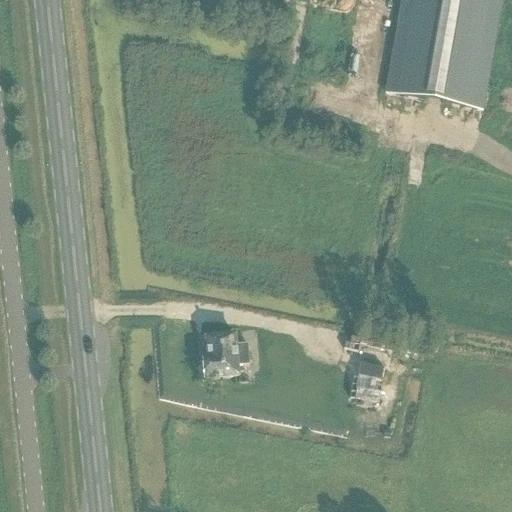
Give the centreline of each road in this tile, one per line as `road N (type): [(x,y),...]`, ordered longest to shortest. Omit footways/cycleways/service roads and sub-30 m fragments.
road 1 (primary): [(99,511),(47,0)]
road 2 (unclassified): [(34,511),(0,181)]
